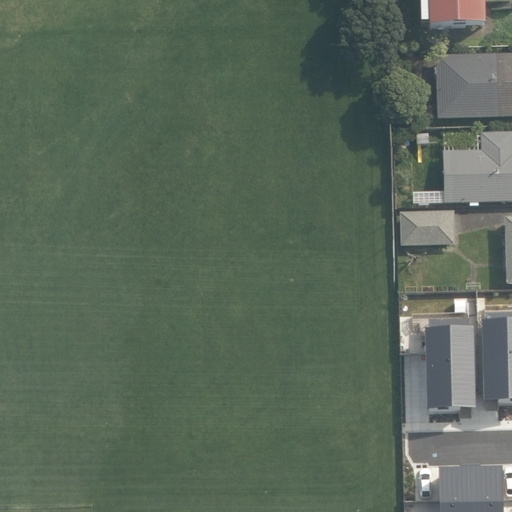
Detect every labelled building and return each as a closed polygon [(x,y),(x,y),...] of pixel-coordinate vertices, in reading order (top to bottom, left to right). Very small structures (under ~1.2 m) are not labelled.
[(428,28),(429,31),(484,30),(483,0),(428,0),(429,2),(419,2),(420,28),(428,28)] [(511,54),(436,57),(438,120),(511,117),(511,54)] [(398,111),(399,125),(415,124),(415,111),(398,111)] [(470,204),(470,208),(479,207),(479,203),(511,202),(511,132),(482,134),(482,151),(444,152),(445,205),(470,204)] [(399,214),(400,247),(455,245),(453,212),(399,214)] [(479,320),(459,320),(459,353),(479,353),(479,320)] [(480,392),(459,392),(459,424),(480,423),(480,392)] [(426,456),(403,454),(402,477),(425,478),(426,456)] [(511,511),(511,471),(488,471),(487,511),(511,511)]
